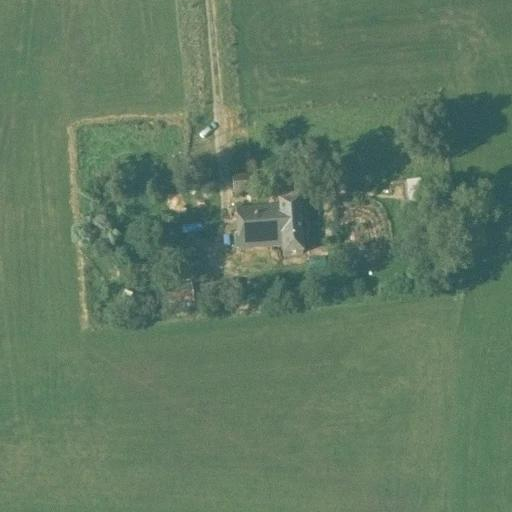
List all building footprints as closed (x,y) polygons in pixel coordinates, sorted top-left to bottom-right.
[(232,178),(233,196),(254,195),(252,177),(232,178)] [(418,197),(417,184),(397,185),(398,198),(418,197)] [(284,257),(303,255),(299,203),(279,204),(280,209),(236,212),(239,252),(283,248),(284,257)] [(201,307),(239,302),(237,283),(200,288),(201,307)] [(157,309),(194,305),(192,287),(155,291),(157,309)]
